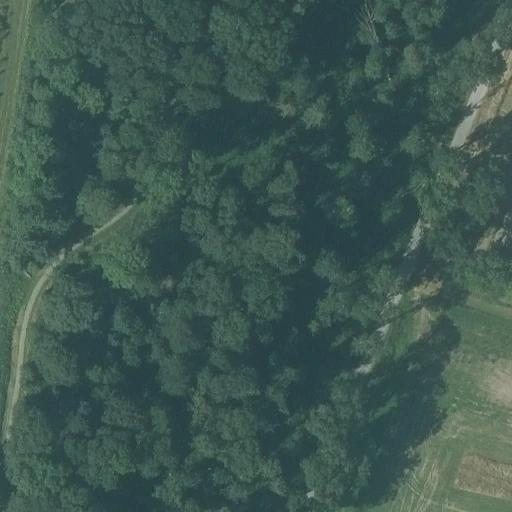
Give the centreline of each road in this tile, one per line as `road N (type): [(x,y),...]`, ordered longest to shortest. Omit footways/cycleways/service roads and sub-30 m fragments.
road 1 (track): [(511,9),(400,279)]
road 2 (track): [(400,279),(304,511)]
